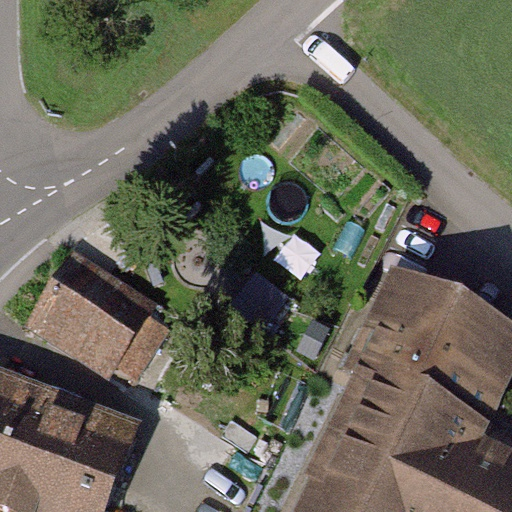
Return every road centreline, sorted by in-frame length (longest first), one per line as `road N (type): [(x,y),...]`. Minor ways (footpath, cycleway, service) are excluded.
road 1 (residential): [(276,24),(126,150),(68,185),(0,204)]
road 2 (residential): [(276,24),(511,231)]
